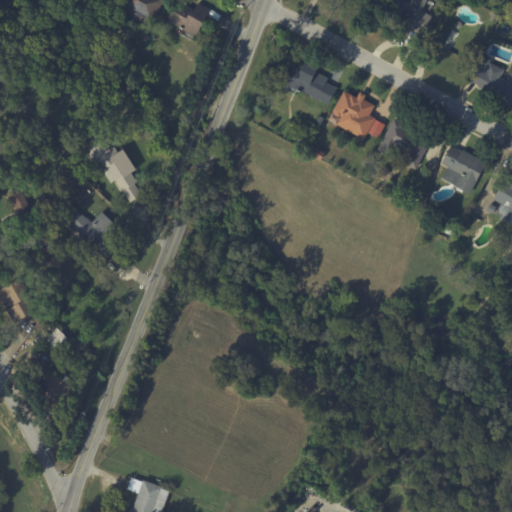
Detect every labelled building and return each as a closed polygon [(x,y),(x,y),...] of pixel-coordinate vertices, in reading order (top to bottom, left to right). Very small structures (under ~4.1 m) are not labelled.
[(166,0),(155,22),(124,6),(127,0),(166,0)] [(427,0),(420,11),(430,17),(426,25),(431,29),(428,36),(422,32),(420,36),(379,13),(385,0),(399,0),(408,5),(410,0),(427,0)] [(193,10),(194,11),(199,3),(211,10),(208,15),(213,18),(208,27),(205,25),(198,37),(170,21),(180,3),(193,10)] [(492,13),(496,16),(493,22),(488,20),(492,13)] [(162,27),(165,22),(173,27),(170,32),(162,27)] [(452,32),(456,34),(447,51),(441,47),(450,31),(452,32)] [(505,71),(509,73),(509,71),(511,72),(511,100),(508,108),(486,96),(488,92),(466,81),(479,56),(488,61),(483,71),(484,72),(488,63),(501,70),(502,69),(505,71)] [(327,79),(325,84),(335,88),(326,106),(285,85),(293,67),(298,69),(301,62),(315,69),(313,73),(327,79)] [(340,90),(328,113),(335,116),(332,123),(360,138),(371,117),(366,115),(371,105),(360,99),(362,95),(356,91),(353,96),(340,90)] [(316,115),(312,124),(317,126),(321,117),(316,115)] [(426,145),(414,170),(400,163),(404,154),(393,149),(389,157),(375,151),(392,117),(431,136),(426,145)] [(110,137),(122,154),(127,151),(140,170),(135,174),(141,183),(138,185),(145,196),(133,204),(118,182),(114,184),(103,169),(99,172),(88,156),(91,154),(89,151),(91,149),(88,144),(98,137),(102,143),(110,137)] [(312,146),(308,153),(318,158),(321,152),(312,146)] [(453,149),(460,153),(461,151),(485,165),(467,196),(440,180),(446,169),(439,165),(449,147),(453,149)] [(378,166),(375,172),(381,175),(384,169),(378,166)] [(510,186),(511,187),(511,226),(499,219),(502,214),(496,211),(499,205),(492,201),(503,182),(510,186)] [(17,213),(14,208),(15,207),(9,196),(21,189),(34,212),(23,219),(21,215),(19,216),(17,213)] [(62,190),(60,209),(51,208),(54,189),(62,190)] [(489,205),(494,208),(491,214),(484,211),(488,204),(489,205)] [(121,253),(113,263),(65,222),(67,220),(62,216),(71,205),(77,210),(77,209),(95,224),(105,213),(123,229),(112,242),(123,251),(121,253)] [(52,244),(57,250),(49,258),(44,252),(52,244)] [(57,265),(56,266),(50,260),(60,250),(66,256),(57,265)] [(30,317),(16,325),(7,308),(12,305),(11,302),(4,306),(0,298),(0,291),(23,279),(40,312),(30,317)] [(57,349),(49,340),(43,346),(36,339),(44,331),(50,338),(59,329),(69,340),(58,350),(57,349)] [(71,343),(76,348),(73,351),(68,347),(71,343)] [(51,373),(54,377),(57,374),(65,382),(69,378),(75,384),(71,387),(78,394),(75,397),(79,402),(60,419),(33,388),(50,372),(51,373)] [(137,493),(142,482),(160,489),(160,491),(167,494),(159,511),(126,511),(128,509),(130,511),(137,493)]
